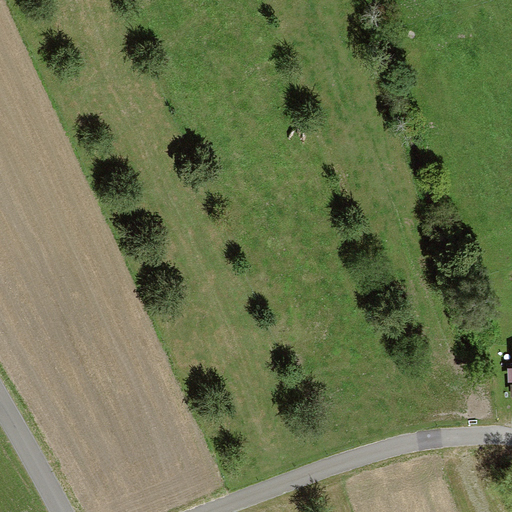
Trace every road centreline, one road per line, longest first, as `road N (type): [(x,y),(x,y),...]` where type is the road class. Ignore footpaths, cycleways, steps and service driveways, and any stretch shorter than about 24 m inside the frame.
road 1 (residential): [(511,438),(408,441),(214,511)]
road 2 (unclassified): [(60,511),(0,405)]
